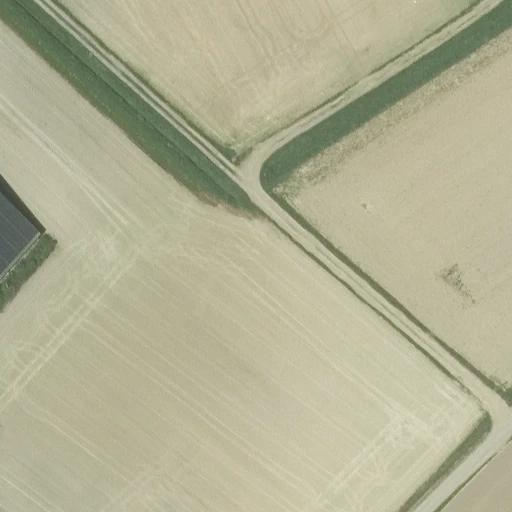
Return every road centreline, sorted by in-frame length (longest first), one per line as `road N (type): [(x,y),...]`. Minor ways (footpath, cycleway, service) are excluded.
road 1 (track): [(511,417),(39,0)]
road 2 (track): [(511,420),(421,511)]
